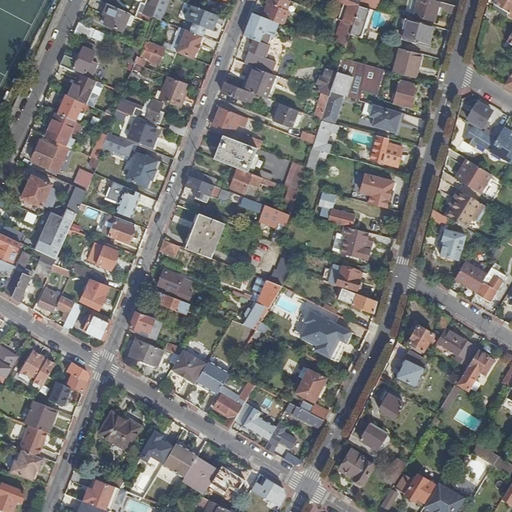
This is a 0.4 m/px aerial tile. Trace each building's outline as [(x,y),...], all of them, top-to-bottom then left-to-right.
[(142,3),(136,15),(152,21),(154,16),(156,10),(159,0),(147,0),(146,5),(142,3)] [(159,0),(156,10),(164,13),(169,0),(159,0)] [(280,23),(284,24),(289,10),(287,9),(290,0),(269,0),(268,3),(270,4),(265,17),(280,23)] [(361,2),(357,0),(338,0),(338,1),(350,5),(344,21),(352,25),(359,6),(361,2)] [(380,0),(361,0),(361,2),(359,6),(371,9),(373,9),(377,10),(380,0)] [(434,0),(418,0),(414,15),(435,21),(437,13),(441,14),(442,9),(454,15),(456,6),(434,0)] [(511,0),(494,0),(493,2),(496,4),(494,8),(511,18),(511,0)] [(135,17),(107,3),(103,13),(106,15),(104,23),(121,30),(124,23),(132,26),(135,17)] [(359,6),(352,25),(350,34),(362,37),(363,32),(371,9),(359,6)] [(220,15),(199,7),(198,11),(201,12),(196,24),(214,30),(220,15)] [(371,17),(373,9),(371,9),(363,32),(365,33),(368,30),(371,17)] [(276,30),(280,23),(265,17),(263,16),(253,13),(250,22),(245,35),(254,39),(268,44),(272,37),(274,38),(280,36),(277,31),(276,30)] [(136,15),(135,17),(151,24),(152,21),(136,15)] [(428,46),(433,25),(406,18),(403,28),(406,29),(403,39),(428,46)] [(352,25),(344,21),(343,21),(337,39),(334,38),(331,43),(345,49),(350,34),(352,25)] [(80,22),(75,33),(80,35),(81,33),(83,34),(83,33),(103,42),(106,34),(80,22)] [(180,26),(171,50),(174,51),(177,52),(178,52),(187,29),(180,26)] [(203,35),(187,29),(178,52),(194,59),(203,35)] [(145,39),(141,49),(136,63),(155,70),(158,71),(167,48),(145,39)] [(266,58),(270,45),(268,44),(254,39),(245,63),(254,67),(273,74),(277,62),(266,58)] [(66,55),(61,65),(75,71),(76,69),(86,74),(85,76),(92,79),(99,63),(92,60),(96,52),(85,47),(82,54),(80,53),(78,54),(76,59),(66,55)] [(141,49),(135,47),(129,63),(135,65),(136,63),(141,49)] [(415,77),(422,54),(400,47),(394,72),(415,77)] [(376,93),(383,69),(343,57),(338,72),(331,91),(344,95),(359,100),(362,90),(376,93)] [(135,65),(126,86),(140,91),(142,85),(139,84),(143,75),(151,77),(155,70),(136,63),(135,65)] [(266,98),(275,74),(273,74),(254,67),(249,81),(246,80),(242,88),(252,92),(265,97),(266,98)] [(331,91),(338,72),(328,68),(325,77),(321,76),(318,83),(322,84),(319,92),(322,93),(330,96),(331,91)] [(75,84),(69,96),(84,103),(86,104),(97,81),(92,79),(85,76),(82,74),(77,85),(75,84)] [(168,76),(160,99),(182,108),(185,100),(183,98),(186,90),(188,84),(168,76)] [(418,85),(400,80),(394,103),(411,108),(418,85)] [(99,82),(97,81),(86,104),(95,107),(103,88),(97,86),(99,82)] [(252,92),(242,88),(226,82),(225,86),(222,92),(246,101),(247,99),(249,99),(252,92)] [(335,123),(344,95),(331,91),(330,96),(322,119),(323,120),(335,123)] [(322,119),(330,96),(322,93),(314,117),(322,119)] [(67,95),(58,113),(76,121),(84,103),(69,96),(67,95)] [(122,98),(117,110),(146,121),(147,119),(161,124),(165,112),(161,110),(164,103),(155,99),(154,100),(149,98),(146,107),(122,98)] [(470,119),(483,127),(486,129),(486,128),(489,123),(487,121),(493,111),(478,101),(468,118),(470,119)] [(295,119),(299,111),(278,102),(277,105),(280,106),(275,120),(294,128),(297,120),(295,119)] [(396,133),(402,112),(373,104),(370,116),(375,118),(372,126),(396,133)] [(245,127),(249,118),(221,107),(214,126),(234,134),(238,124),(245,127)] [(58,113),(46,137),(59,143),(67,146),(78,122),(76,121),(58,113)] [(321,123),(323,120),(322,119),(314,117),(310,115),(309,118),(321,123)] [(474,125),(482,129),(483,127),(470,119),(469,121),(474,125)] [(154,139),(158,128),(135,120),(128,138),(154,148),(154,147),(156,148),(159,141),(156,140),(154,139)] [(341,125),(335,123),(323,120),(321,123),(317,136),(314,143),(313,148),(318,150),(326,152),(328,144),(331,132),(338,134),(341,125)] [(173,122),(169,130),(184,136),(187,128),(173,122)] [(493,132),(492,135),(497,139),(505,127),(499,123),(493,132)] [(479,142),(491,150),(497,139),(492,135),(491,135),(484,131),(482,129),(474,125),(465,138),(466,138),(465,141),(472,145),(474,142),(476,146),(479,142)] [(511,162),(511,140),(510,139),(511,136),(511,131),(505,127),(497,139),(491,150),(511,162)] [(314,143),(317,136),(304,131),(301,138),(314,143)] [(109,132),(108,135),(101,150),(104,152),(105,150),(128,159),(129,156),(130,156),(132,149),(135,151),(138,144),(109,132)] [(253,147),(259,149),(262,141),(247,135),(243,143),(253,147)] [(388,144),(389,138),(378,135),(371,159),(398,166),(403,148),(388,144)] [(243,143),(227,136),(218,160),(244,170),(253,147),(243,143)] [(67,146),(59,143),(57,147),(41,140),(32,161),(48,168),(49,167),(59,172),(70,148),(67,146)] [(312,168),(318,150),(313,148),(307,166),(312,168)] [(160,162),(138,153),(127,179),(150,188),(160,162)] [(457,179),(481,193),(492,174),(481,167),(469,159),(457,179)] [(305,171),(306,167),(295,163),(287,186),(298,191),(302,178),(305,171)] [(81,169),(74,185),(87,192),(88,189),(94,175),(81,169)] [(259,186),(262,177),(252,173),(251,174),(238,169),(231,188),(244,193),(245,192),(248,193),(250,186),(248,185),(248,182),(259,186)] [(218,180),(192,170),(190,176),(216,186),(218,180)] [(44,205),(52,188),(53,185),(33,176),(31,180),(30,181),(27,189),(27,190),(23,198),(43,207),(44,205)] [(216,186),(190,176),(186,185),(184,189),(195,193),(196,190),(202,192),(201,195),(195,193),(194,195),(195,196),(202,198),(205,194),(225,201),(230,200),(233,193),(216,186)] [(369,203),(387,207),(389,199),(390,199),(394,182),(376,177),(369,203)] [(274,188),(276,182),(265,178),(264,180),(266,181),(265,184),(274,188)] [(71,184),(66,182),(52,212),(64,217),(74,196),(68,193),(71,184)] [(52,212),(36,249),(43,253),(57,260),(68,233),(70,229),(79,208),(81,204),(87,192),(74,185),(71,184),(68,193),(74,196),(64,217),(52,212)] [(152,198),(127,187),(117,212),(132,218),(139,199),(140,199),(140,201),(149,205),(152,198)] [(58,190),(52,188),(44,205),(53,209),(59,194),(58,190)] [(88,189),(87,192),(81,204),(86,206),(106,213),(108,206),(101,203),(103,198),(89,192),(90,190),(88,189)] [(446,216),(449,218),(466,228),(472,218),(481,203),(460,189),(454,198),(456,200),(446,216)] [(344,226),(352,228),(355,215),(331,209),(335,196),(322,193),(319,206),(323,207),(321,216),(329,218),(328,222),(344,226)] [(292,207),(296,197),(286,194),(282,204),(292,207)] [(258,202),(246,198),(244,203),(256,208),(258,202)] [(478,222),(488,207),(481,203),(472,218),(478,222)] [(279,244),(280,242),(290,214),(265,205),(261,215),(268,218),(266,223),(276,227),(271,241),(279,244)] [(434,208),(431,218),(443,225),(445,225),(449,218),(446,216),(434,208)] [(186,248),(211,258),(225,223),(199,213),(186,248)] [(136,224),(110,214),(104,232),(129,242),(136,224)] [(368,240),(369,232),(352,228),(344,226),(342,234),(345,239),(341,253),(368,260),(371,249),(365,248),(368,240)] [(444,255),(457,259),(460,260),(467,235),(446,229),(443,241),(445,241),(441,255),(444,255)] [(22,242),(1,232),(0,234),(0,255),(13,262),(22,242)] [(176,256),(180,246),(164,240),(160,250),(176,256)] [(496,247),(502,251),(507,244),(502,241),(501,244),(498,242),(496,247)] [(112,271),(120,249),(106,243),(106,244),(101,243),(94,263),(98,264),(97,265),(112,271)] [(292,269),(303,251),(289,245),(268,280),(282,285),(284,283),(292,269)] [(26,253),(19,267),(25,270),(30,258),(31,255),(26,253)] [(43,253),(40,260),(47,263),(53,266),(57,260),(43,253)] [(455,264),(457,259),(444,255),(443,260),(455,264)] [(469,284),(479,290),(488,275),(466,262),(456,279),(466,285),(469,284)] [(42,274),(48,277),(53,266),(47,263),(42,274)] [(73,272),(88,278),(92,270),(76,264),(73,272)] [(330,283),(338,286),(338,284),(357,290),(361,288),(362,282),(360,280),(360,279),(358,278),(360,271),(335,264),(330,283)] [(73,272),(55,265),(54,267),(57,269),(56,271),(71,277),(73,272)] [(479,290),(477,292),(491,301),(507,275),(493,267),(488,275),(479,290)] [(16,269),(6,293),(13,298),(24,273),(16,269)] [(190,288),(192,281),(164,270),(158,285),(166,289),(169,290),(168,293),(189,301),(193,290),(190,288)] [(24,273),(13,298),(21,303),(32,277),(24,273)] [(282,285),(268,280),(258,276),(253,288),(253,289),(254,292),(261,295),(258,303),(270,307),(282,286),(282,285)] [(100,309),(110,286),(92,279),(82,301),(100,309)] [(39,305),(55,313),(57,308),(61,300),(53,296),(55,292),(47,288),(39,305)] [(374,312),(377,301),(343,288),(339,298),(374,312)] [(186,313),(190,304),(158,291),(155,301),(157,302),(156,305),(160,306),(159,309),(168,313),(171,307),(186,313)] [(261,295),(254,292),(253,296),(251,300),(258,303),(261,295)] [(66,322),(76,302),(63,296),(61,300),(57,308),(66,312),(62,320),(66,322)] [(66,322),(63,328),(70,332),(83,305),(76,302),(66,322)] [(261,322),(270,307),(258,303),(253,310),(249,307),(245,313),(246,316),(250,319),(246,326),(256,330),(256,329),(261,322)] [(323,307),(336,313),(338,309),(326,303),(323,307)] [(139,304),(136,312),(152,318),(154,310),(139,304)] [(104,340),(112,321),(90,310),(88,314),(91,316),(84,330),(104,340)] [(132,322),(130,328),(138,331),(138,333),(148,337),(155,319),(152,318),(136,312),(132,322)] [(452,318),(445,314),(437,326),(444,330),(446,327),(452,318)] [(369,330),(372,323),(361,318),(358,324),(369,330)] [(256,329),(264,333),(268,326),(261,322),(256,329)] [(437,342),(440,337),(419,325),(408,342),(423,351),(427,345),(433,348),(437,342)] [(446,327),(444,330),(440,337),(437,342),(458,355),(455,359),(466,365),(478,346),(446,327)] [(260,340),(264,333),(256,329),(256,330),(252,336),(260,340)] [(349,336),(338,331),(335,338),(332,337),(326,348),(339,355),(349,336)] [(164,349),(136,339),(130,356),(157,366),(164,349)] [(179,356),(183,350),(183,349),(168,343),(165,350),(174,353),(179,356)] [(0,381),(3,383),(6,376),(7,377),(19,356),(1,346),(0,348),(0,381)] [(427,359),(410,349),(396,378),(416,388),(429,360),(427,359)] [(196,384),(196,383),(207,365),(183,350),(179,356),(178,358),(174,364),(172,370),(180,375),(181,373),(188,377),(187,378),(196,384)] [(480,372),(485,376),(495,359),(480,350),(459,384),(469,390),(471,387),(480,372)] [(47,379),(56,364),(48,359),(46,362),(43,360),(45,358),(33,351),(21,372),(32,379),(33,377),(36,379),(35,382),(42,387),(47,379)] [(169,361),(174,364),(178,358),(179,356),(174,353),(169,361)] [(217,395),(230,373),(210,360),(207,365),(196,383),(217,395)] [(88,370),(73,362),(68,372),(72,374),(67,386),(78,391),(80,388),(84,391),(90,377),(88,370)] [(327,378),(308,368),(304,375),(302,373),(300,377),(302,378),(296,392),(315,402),(327,378)] [(476,390),(485,376),(480,372),(471,387),(476,390)] [(54,382),(47,379),(42,387),(35,400),(42,403),(54,382)] [(252,391),(256,385),(249,381),(246,388),(252,391)] [(455,384),(449,395),(455,399),(461,388),(455,384)] [(246,401),(250,394),(244,390),(240,398),(246,401)] [(225,424),(231,427),(235,420),(243,406),(223,393),(214,408),(229,417),(225,424)] [(404,403),(389,394),(380,409),(395,418),(404,403)] [(57,409),(62,411),(64,404),(52,399),(49,406),(57,409)] [(30,426),(48,433),(57,409),(49,406),(42,403),(35,400),(26,424),(30,426)] [(321,428),(325,419),(311,412),(290,402),(286,410),(321,428)] [(243,425),(253,407),(245,403),(243,406),(235,420),(242,425),(243,425)] [(325,419),(329,411),(317,404),(315,405),(311,412),(325,419)] [(269,441),(277,427),(259,416),(262,412),(253,407),(243,425),(269,441)] [(164,416),(157,411),(150,422),(157,427),(164,416)] [(128,449),(142,425),(132,419),(131,422),(114,412),(102,433),(128,449)] [(266,448),(273,453),(287,427),(279,423),(277,427),(269,441),(266,448)] [(388,433),(371,423),(361,439),(378,450),(388,433)] [(39,456),(48,433),(30,426),(20,449),(22,450),(39,456)] [(151,455),(165,463),(175,447),(161,439),(162,437),(163,435),(155,431),(137,460),(145,465),(151,455)] [(161,439),(175,447),(176,445),(167,440),(167,439),(162,437),(161,439)] [(478,443),(473,452),(474,452),(494,465),(499,456),(478,443)] [(165,463),(187,476),(198,459),(198,457),(177,444),(176,445),(175,447),(165,463)] [(367,458),(352,449),(343,465),(347,468),(345,472),(354,478),(354,482),(360,486),(364,485),(375,466),(366,460),(367,458)] [(41,467),(44,458),(39,456),(22,450),(18,462),(15,461),(11,472),(33,481),(38,469),(39,466),(41,467)] [(511,464),(499,456),(494,465),(511,475),(511,464)] [(395,457),(390,466),(392,467),(401,473),(407,464),(395,457)] [(187,476),(184,480),(206,493),(219,472),(198,459),(187,476)] [(401,473),(392,467),(387,474),(397,480),(401,473)] [(417,497),(424,502),(435,484),(418,474),(415,480),(405,474),(397,489),(416,500),(417,497)] [(110,475),(108,483),(119,488),(121,489),(125,481),(110,475)] [(253,490),(281,506),(287,494),(285,487),(268,478),(264,485),(258,481),(253,490)] [(87,492),(84,501),(107,510),(110,511),(114,501),(119,488),(108,483),(97,480),(94,489),(92,494),(87,492)] [(23,502),(26,493),(3,483),(2,487),(0,486),(0,508),(10,511),(13,511),(17,500),(23,502)] [(452,490),(440,483),(426,507),(434,511),(437,510),(439,511),(452,490)] [(511,483),(503,498),(511,503),(511,483)] [(119,488),(114,501),(120,504),(123,502),(127,491),(121,489),(119,488)] [(457,511),(465,498),(452,490),(439,511),(457,511)] [(233,511),(214,502),(203,497),(193,511),(198,511),(205,503),(209,505),(210,504),(212,505),(210,510),(213,511),(233,511)] [(82,511),(106,511),(107,510),(84,501),(80,511),(82,511)] [(473,511),(477,505),(472,502),(465,511),(473,511)]
